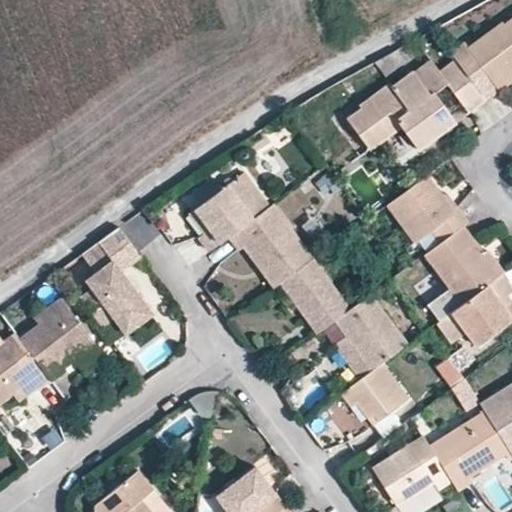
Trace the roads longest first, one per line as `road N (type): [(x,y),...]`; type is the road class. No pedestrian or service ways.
road 1 (unclassified): [(458,0),(268,106),(0,293)]
road 2 (residential): [(0,503),(232,343)]
road 3 (residential): [(232,343),(354,511)]
road 4 (residential): [(140,227),(232,343)]
